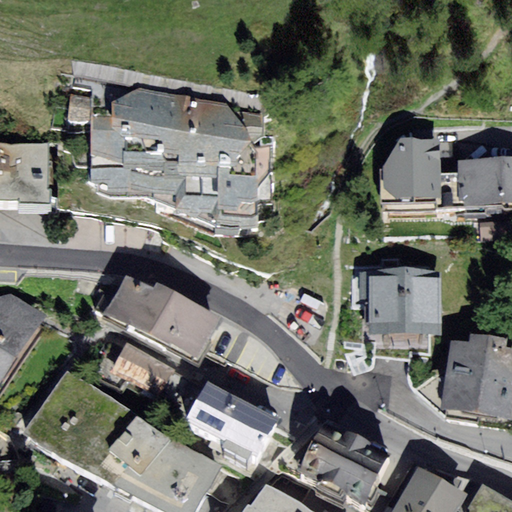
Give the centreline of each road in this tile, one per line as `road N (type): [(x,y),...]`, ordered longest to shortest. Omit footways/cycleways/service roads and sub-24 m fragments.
road 1 (residential): [(0,253),(112,260),(167,277),(257,322),(333,403)]
road 2 (residential): [(511,447),(428,424),(382,388),(362,389),(348,413)]
road 3 (residential): [(511,484),(348,413)]
